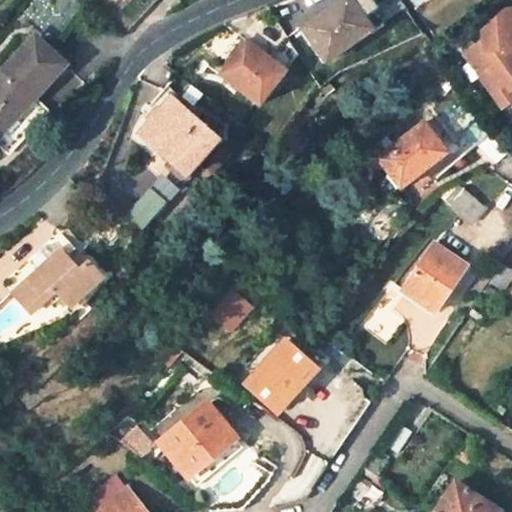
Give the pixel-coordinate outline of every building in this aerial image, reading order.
[(109,0),(117,8),(126,0),(127,2),(129,0),(109,0)] [(344,0),(305,30),(331,64),(375,30),(352,0),(344,0)] [(496,100),(510,91),(511,89),(511,9),(505,10),(482,32),(483,41),(465,54),(496,100)] [(221,75),(261,104),(287,70),(248,40),(221,75)] [(36,44),(0,83),(0,133),(21,152),(44,125),(27,110),(65,67),(36,44)] [(511,93),(510,91),(496,100),(502,108),(511,100),(511,93)] [(139,134),(192,183),(207,166),(200,160),(218,141),(173,98),(139,134)] [(400,189),(446,154),(422,123),(397,142),(400,147),(379,163),(389,175),(400,189)] [(498,161),(508,156),(491,131),(474,145),(490,166),(498,161)] [(148,234),(186,193),(167,175),(129,217),(148,234)] [(400,189),(389,175),(378,182),(379,186),(386,194),(389,195),(400,189)] [(464,196),(456,207),(477,223),(485,212),(464,196)] [(82,253),(68,237),(66,253),(18,297),(36,317),(47,308),(61,295),(76,311),(108,283),(93,266),(85,273),(74,261),(82,253)] [(419,300),(435,312),(465,267),(433,245),(402,291),(418,302),(419,300)] [(511,271),(501,263),(466,313),(479,322),(511,275),(511,271)] [(61,325),(76,311),(61,295),(47,308),(61,325)] [(247,383),(274,407),(312,366),(285,342),(247,383)] [(161,444),(185,477),(235,440),(210,406),(161,444)] [(145,459),(158,444),(136,425),(123,440),(145,459)] [(413,433),(400,425),(386,446),(398,455),(413,433)] [(387,461),(375,453),(362,473),(384,489),(388,484),(377,477),(387,461)] [(372,483),(359,475),(348,493),(360,500),(372,483)] [(487,511),(452,488),(435,511),(487,511)] [(102,511),(141,511),(122,493),(102,511)]
